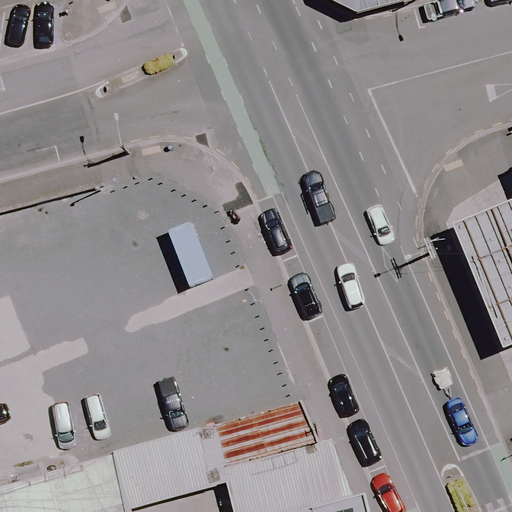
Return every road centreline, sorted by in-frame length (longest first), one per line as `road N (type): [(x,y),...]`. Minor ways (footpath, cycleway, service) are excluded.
road 1 (secondary): [(468,511),(292,110)]
road 2 (residential): [(260,33),(0,111)]
road 3 (residential): [(511,52),(292,110)]
